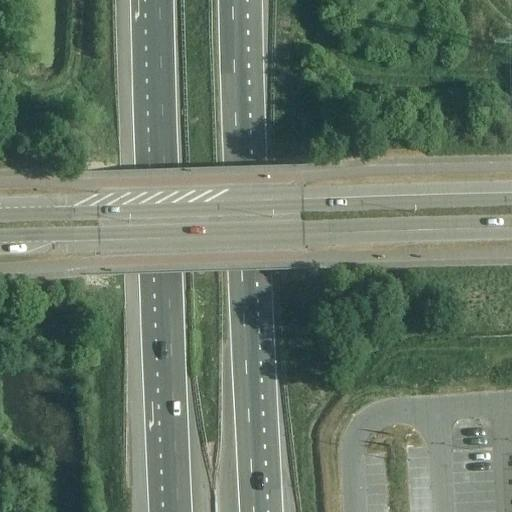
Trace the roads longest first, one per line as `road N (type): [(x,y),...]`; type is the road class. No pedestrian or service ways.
road 1 (motorway): [(252,511),(231,0)]
road 2 (motorway): [(161,0),(178,511)]
road 3 (tertiary): [(0,239),(511,223)]
road 4 (tertiary): [(511,201),(0,216)]
road 5 (residential): [(353,511),(353,443),(367,423),(400,411),(511,406)]
